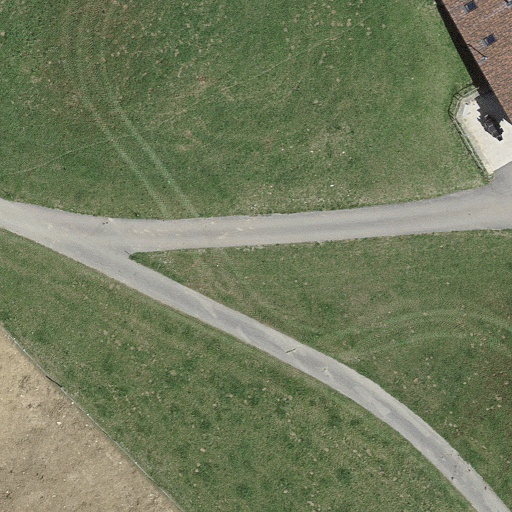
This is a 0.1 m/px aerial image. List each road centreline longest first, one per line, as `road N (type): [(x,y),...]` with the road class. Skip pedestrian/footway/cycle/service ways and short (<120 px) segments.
road 1 (track): [(0,215),(389,407),(493,511)]
road 2 (track): [(511,208),(294,234),(78,247)]
